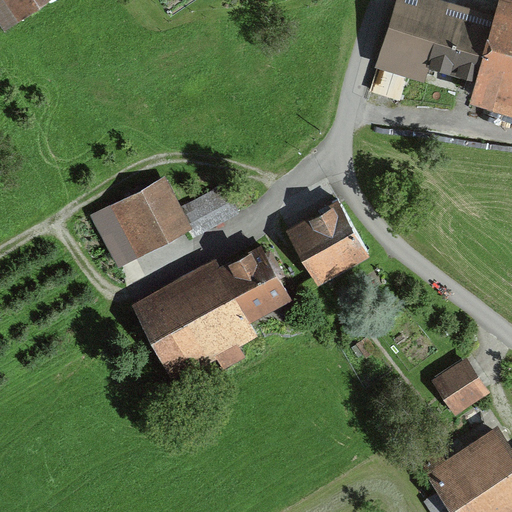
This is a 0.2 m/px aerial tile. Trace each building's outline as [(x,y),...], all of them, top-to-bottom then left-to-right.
[(0,0),(0,3),(13,24),(49,0),(0,0)] [(511,0),(501,0),(499,6),(481,0),(402,0),(380,69),(511,110),(511,0)] [(166,174),(106,207),(133,257),(190,227),(195,236),(241,211),(225,183),(183,205),(166,174)] [(345,203),(293,230),(322,285),(374,257),(345,203)] [(218,259),(134,303),(175,380),(259,336),(250,319),(292,297),(265,245),(222,268),(218,259)] [(494,393),(471,357),(433,381),(456,417),(494,393)] [(511,511),(511,441),(503,427),(433,472),(458,511),(511,511)]
